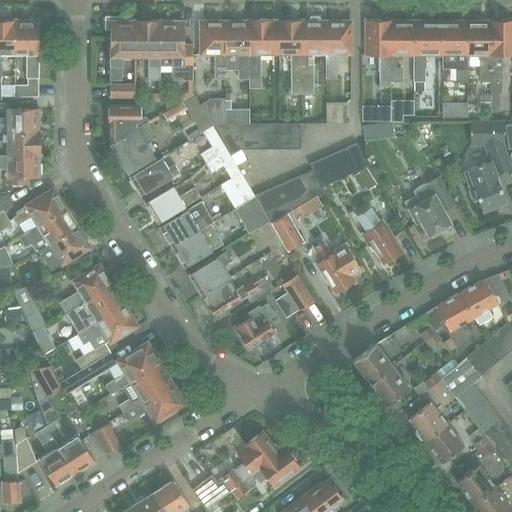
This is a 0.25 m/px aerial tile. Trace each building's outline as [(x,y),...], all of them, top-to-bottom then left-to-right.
[(490,22),(491,93),(491,112),(498,112),(498,93),(501,93),(501,55),(511,55),(511,19),(490,20),(490,22)] [(14,20),(0,20),(0,99),(2,100),(2,96),(2,85),(1,78),(2,78),(2,63),(3,63),(3,54),(14,54),(14,20)] [(39,21),(14,20),(14,54),(26,54),(26,61),(27,62),(27,78),(34,78),(34,81),(38,81),(38,78),(39,78),(39,21)] [(135,20),(135,21),(135,56),(149,57),(149,80),(160,80),(160,65),(160,21),(160,20),(135,20)] [(248,20),(249,22),(249,78),(249,88),(260,88),(260,54),(276,53),(276,22),(273,22),(273,20),(248,20)] [(276,22),(276,53),(293,53),(293,93),(303,93),(303,22),(303,20),(278,20),(278,22),(276,22)] [(366,20),(366,40),(366,55),(380,55),(380,59),(385,59),(385,68),(380,68),(380,87),(391,87),(391,81),(390,22),(391,22),(391,20),(366,20)] [(111,38),(110,80),(122,80),(122,56),(135,56),(135,21),(111,21),(111,38)] [(184,22),(160,21),(160,65),(171,66),(171,81),(188,80),(188,91),(179,97),(181,101),(193,93),(193,53),(193,45),(184,45),(184,22)] [(201,22),(201,42),(201,53),(215,53),(215,56),(215,65),(215,79),(225,79),(225,53),(226,22),(201,22)] [(249,22),(226,22),(225,53),(239,53),(239,78),(249,78),(249,22)] [(303,22),(303,93),(313,94),(313,65),(308,65),(308,57),(313,57),(313,54),(326,54),(327,22),(303,22)] [(351,22),(327,22),(326,54),(326,74),(337,74),(337,53),(351,53),(351,22)] [(391,81),(401,81),(401,68),(396,68),(396,59),(402,59),(402,54),(414,54),(414,22),(391,22),(390,22),(391,81)] [(440,22),(414,22),(414,54),(414,81),(414,91),(424,91),(424,70),(426,70),(426,54),(440,54),(440,22)] [(467,22),(443,22),(440,22),(440,54),(455,54),(455,59),(462,59),(462,68),(456,68),(456,81),(467,81),(467,54),(467,22)] [(490,22),(467,22),(467,54),(479,54),(479,59),(485,59),(485,68),(480,68),(480,93),(491,93),(490,22)] [(27,84),(15,84),(15,96),(38,96),(38,84),(27,84)] [(110,97),(132,97),(135,97),(135,84),(110,84),(110,97)] [(201,105),(193,93),(181,101),(180,101),(165,111),(162,113),(167,121),(187,109),(201,134),(204,132),(203,132),(214,126),(213,124),(201,105)] [(210,98),(201,105),(213,124),(225,122),(225,111),(225,98),(210,98)] [(165,101),(165,111),(180,101),(165,101)] [(326,103),(326,122),(326,123),(346,123),(346,103),(326,103)] [(464,105),(446,105),(446,116),(465,116),(464,105)] [(110,144),(146,122),(149,121),(146,117),(141,117),(141,106),(109,106),(109,122),(110,122),(110,144)] [(0,131),(7,132),(39,131),(39,108),(7,108),(7,118),(0,117),(0,131)] [(478,200),(483,211),(506,202),(496,175),(511,169),(511,168),(503,144),(502,120),(469,122),(470,145),(483,145),(489,161),(462,171),(468,186),(467,186),(473,202),(478,200)] [(154,135),(146,122),(110,144),(109,144),(110,145),(110,144),(127,172),(126,172),(127,173),(127,172),(128,173),(154,157),(153,157),(154,156),(145,141),(154,135)] [(241,122),(225,122),(213,124),(214,126),(228,150),(230,154),(241,148),(241,122)] [(253,122),(243,122),(241,122),(241,148),(253,149),(253,122)] [(265,122),(253,122),(253,149),(265,149),(265,122)] [(271,122),(265,122),(265,149),(277,149),(277,122),(271,122)] [(289,122),(277,122),(277,149),(289,149),(289,122)] [(301,122),(289,122),(289,149),(301,149),(301,122)] [(228,150),(214,126),(203,132),(204,132),(212,146),(200,154),(206,163),(228,150)] [(40,131),(39,131),(7,132),(7,141),(0,141),(0,154),(39,155),(40,155),(40,131)] [(357,144),(346,149),(355,173),(367,168),(357,144)] [(355,173),(346,149),(334,154),(343,178),(355,173)] [(230,154),(228,150),(206,163),(212,173),(222,165),(231,179),(241,173),(230,154)] [(0,154),(0,168),(7,168),(7,184),(28,184),(28,177),(39,177),(39,155),(0,154)] [(343,178),(334,154),(322,159),(331,183),(343,178)] [(161,157),(147,166),(130,176),(141,195),(179,173),(173,164),(167,167),(161,157)] [(331,183),(322,159),(309,164),(312,171),(319,188),(322,187),(331,183)] [(319,188),(312,171),(301,175),(310,199),(317,196),(318,197),(325,193),(322,187),(319,188)] [(254,195),(241,173),(231,179),(245,202),(245,203),(255,197),(254,195)] [(310,199),(301,175),(289,180),(300,205),(310,199)] [(456,205),(440,177),(428,184),(423,183),(415,187),(414,192),(416,196),(405,202),(418,224),(421,222),(429,237),(452,225),(444,211),(456,205)] [(300,205),(289,180),(278,185),(289,212),(300,205)] [(173,185),(163,192),(146,202),(158,223),(194,201),(201,197),(195,188),(179,196),(173,185)] [(289,212),(278,185),(267,189),(279,218),(286,213),(289,212)] [(54,189),(37,199),(16,212),(18,215),(12,218),(17,226),(32,217),(38,226),(66,209),(54,189)] [(279,218),(267,189),(254,195),(255,197),(270,221),(271,223),(279,218)] [(2,195),(0,196),(0,212),(3,210),(9,207),(2,195)] [(270,221),(255,197),(245,203),(245,202),(242,204),(243,207),(236,211),(248,231),(255,226),(257,228),(258,228),(270,221)] [(213,223),(201,201),(187,209),(160,226),(173,247),(211,224),(213,223)] [(78,228),(66,209),(38,226),(20,237),(26,247),(44,236),(50,246),(78,228)] [(9,220),(3,210),(0,212),(0,232),(12,224),(9,220)] [(370,248),(373,246),(383,262),(382,263),(383,264),(402,252),(402,251),(401,252),(393,238),(382,222),(378,225),(370,211),(360,217),(369,230),(362,235),(368,245),(370,248)] [(303,242),(286,213),(279,218),(271,223),(284,245),(287,250),(288,249),(288,250),(303,242)] [(284,245),(271,223),(270,221),(258,228),(272,253),(284,245)] [(220,240),(211,224),(173,247),(185,267),(221,246),(218,241),(220,240)] [(89,248),(78,228),(50,246),(55,254),(45,260),(51,270),(89,248)] [(315,264),(315,265),(322,276),(325,275),(336,292),(335,293),(336,293),(355,282),(354,281),(350,275),(361,269),(352,255),(346,245),(331,254),(323,241),(313,247),(321,260),(315,264)] [(11,260),(4,247),(0,248),(0,271),(6,268),(6,267),(12,265),(10,261),(11,260)] [(226,252),(206,263),(189,274),(202,294),(228,278),(230,277),(223,266),(232,261),(226,252)] [(112,285),(100,265),(72,281),(78,291),(60,303),(66,313),(112,285)] [(510,299),(499,273),(484,279),(460,293),(475,319),(510,299)] [(283,284),(298,309),(314,300),(298,274),(283,284)] [(274,288),(267,276),(256,282),(255,281),(236,292),(228,278),(202,294),(215,316),(222,311),(247,297),(250,302),(274,288)] [(124,306),(112,285),(66,313),(78,333),(124,306)] [(34,331),(46,325),(27,286),(15,292),(34,331)] [(475,319),(460,293),(436,306),(422,315),(428,327),(433,332),(440,327),(442,326),(440,322),(443,319),(451,333),(475,319)] [(124,306),(78,333),(77,334),(84,345),(89,341),(94,349),(76,360),(82,370),(110,353),(105,344),(109,341),(110,343),(137,326),(124,306)] [(258,311),(256,313),(249,317),(251,321),(234,331),(248,352),(254,348),(273,335),(266,323),(273,318),(267,308),(259,313),(258,311)] [(511,319),(510,321),(499,329),(511,344),(511,319)] [(434,333),(433,332),(428,327),(419,334),(424,340),(434,333)] [(511,348),(511,344),(499,329),(491,337),(506,354),(511,348)] [(440,340),(434,333),(424,340),(429,347),(440,340)] [(506,354),(491,337),(482,344),(497,362),(506,354)] [(147,343),(129,354),(118,361),(119,362),(116,363),(110,353),(82,370),(60,382),(64,388),(67,394),(107,369),(114,380),(105,385),(111,394),(131,382),(160,364),(147,343)] [(393,366),(376,344),(353,361),(370,383),(393,366)] [(497,362),(482,344),(473,351),(489,369),(497,362)] [(489,369),(473,351),(466,357),(481,375),(489,369)] [(481,375),(466,357),(440,379),(474,383),(482,376),(481,375)] [(172,384),(160,364),(131,382),(141,397),(132,402),(129,398),(118,405),(124,414),(172,384)] [(410,388),(393,366),(370,383),(387,405),(410,388)] [(53,367),(27,369),(38,402),(64,388),(60,382),(53,367)] [(424,380),(429,387),(440,379),(435,372),(424,380)] [(445,386),(440,379),(429,387),(434,394),(445,386)] [(474,383),(440,379),(445,386),(461,407),(481,392),(474,383)] [(184,405),(172,384),(124,414),(128,421),(148,410),(155,422),(184,405)] [(0,398),(9,398),(9,388),(0,388),(0,398)] [(487,400),(481,392),(461,407),(468,416),(487,400)] [(0,409),(10,409),(9,398),(0,398),(0,409)] [(494,409),(487,400),(468,416),(474,425),(494,409)] [(430,402),(424,407),(408,419),(425,441),(447,424),(430,402)] [(70,440),(47,403),(40,408),(46,428),(75,474),(95,462),(80,439),(78,435),(70,440)] [(501,418),(494,409),(474,425),(481,434),(501,418)] [(508,427),(501,418),(481,434),(483,436),(488,443),(508,427)] [(94,432),(106,454),(120,447),(108,424),(94,432)] [(464,446),(447,424),(425,441),(442,463),(458,451),(464,446)] [(14,430),(15,444),(26,438),(21,427),(14,430)] [(511,438),(511,432),(508,427),(488,443),(494,450),(495,451),(511,438)] [(75,474),(46,428),(35,435),(47,454),(39,459),(56,486),(75,474)] [(1,445),(2,458),(16,457),(16,456),(15,456),(13,431),(0,432),(1,445)] [(212,475),(203,482),(217,501),(232,491),(234,494),(242,488),(239,484),(278,452),(262,432),(245,445),(246,446),(237,454),(244,463),(234,471),(233,470),(222,478),(223,479),(218,483),(212,475)] [(488,443),(483,436),(472,444),(477,451),(488,443)] [(16,456),(16,457),(17,472),(20,471),(36,461),(26,438),(15,444),(16,456)] [(511,452),(511,438),(495,451),(502,460),(511,452)] [(494,450),(488,443),(477,451),(471,456),(476,463),(494,450)] [(285,447),(278,452),(239,484),(242,488),(234,494),(238,499),(256,484),(253,480),(256,477),(260,482),(266,477),(274,487),(300,467),(285,447)] [(511,466),(511,452),(502,460),(508,469),(511,466)] [(17,474),(17,472),(16,457),(2,458),(4,474),(17,474)] [(479,465),(473,470),(457,482),(474,504),(496,487),(479,465)] [(18,480),(1,481),(3,502),(19,501),(18,480)] [(173,480),(153,493),(165,511),(188,511),(185,507),(189,504),(173,480)] [(320,483),(307,492),(300,498),(302,500),(287,511),(285,511),(327,511),(344,499),(328,480),(321,485),(320,483)] [(217,501),(203,482),(192,490),(205,510),(217,501)] [(508,511),(511,509),(511,507),(496,487),(474,504),(479,511),(508,511)] [(165,511),(153,493),(133,505),(136,511),(165,511)]
